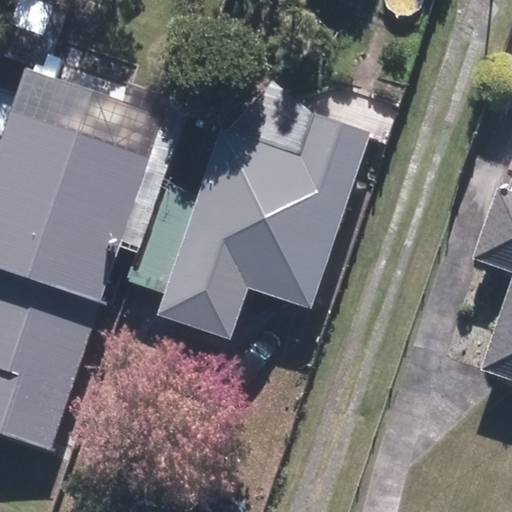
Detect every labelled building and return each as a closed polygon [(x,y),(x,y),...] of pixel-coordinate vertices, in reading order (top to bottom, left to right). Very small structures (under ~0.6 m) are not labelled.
[(13,20),(3,47),(57,67),(67,40),(13,20)] [(0,263),(108,298),(155,158),(19,113),(0,169),(0,263)] [(320,116),(309,152),(230,127),(209,193),(169,181),(137,281),(176,293),(169,313),(242,336),(257,289),(321,309),(376,134),(320,116)] [(511,375),(511,189),(505,187),(481,256),(511,266),(511,303),(490,368),(511,375)] [(104,323),(0,283),(0,424),(56,446),(104,323)]
